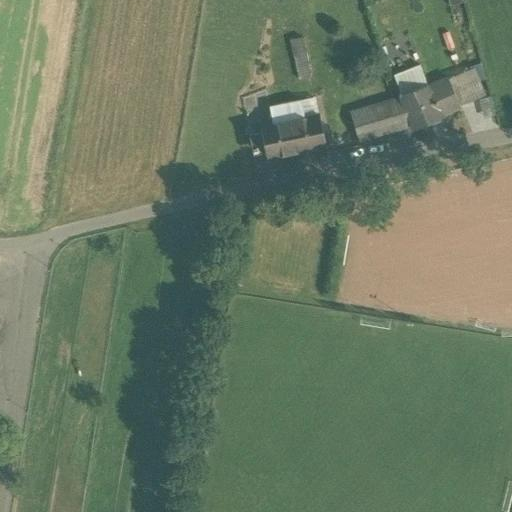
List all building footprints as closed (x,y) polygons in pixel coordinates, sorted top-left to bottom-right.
[(292,38),(297,77),(313,76),(308,36),(292,38)] [(447,78),(427,86),(440,116),(460,108),(447,78)] [(427,86),(401,97),(413,126),(414,129),(441,118),(440,116),(427,86)] [(413,126),(401,97),(391,100),(400,129),(413,126)] [(391,100),(351,113),(360,142),(400,129),(391,100)] [(299,102),(271,108),(274,119),(259,122),(267,158),(326,145),(319,114),(303,118),(299,102)]
